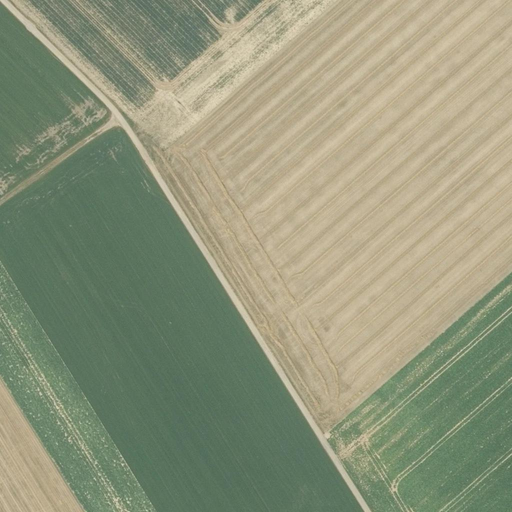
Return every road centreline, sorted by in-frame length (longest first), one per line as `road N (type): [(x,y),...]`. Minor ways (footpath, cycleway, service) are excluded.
road 1 (track): [(1,0),(114,111),(365,511)]
road 2 (track): [(119,119),(0,203)]
